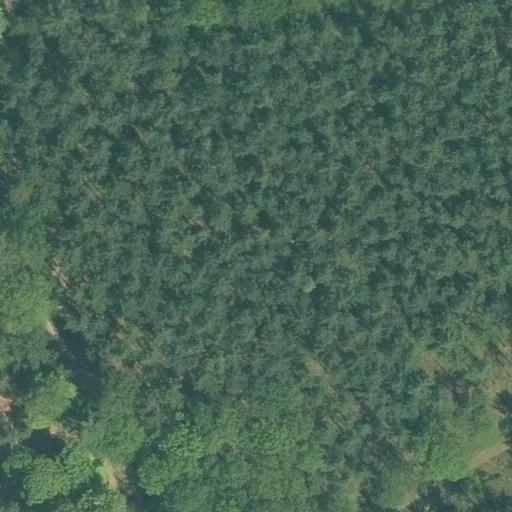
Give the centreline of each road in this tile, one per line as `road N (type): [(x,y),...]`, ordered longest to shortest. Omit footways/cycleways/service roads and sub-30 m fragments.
road 1 (track): [(0,237),(139,511)]
road 2 (track): [(374,511),(511,435)]
